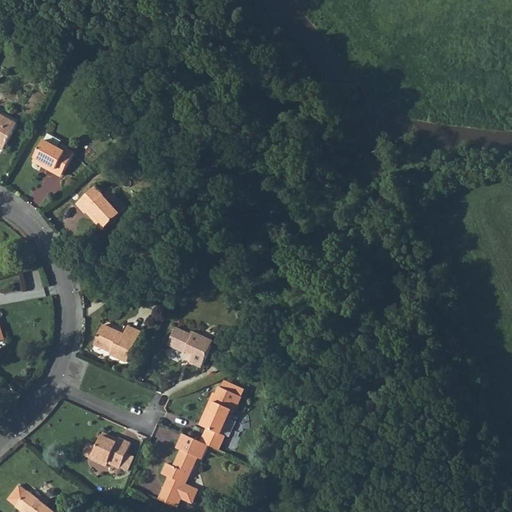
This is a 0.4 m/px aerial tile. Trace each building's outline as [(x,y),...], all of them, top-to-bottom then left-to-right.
[(0,148),(2,150),(17,124),(0,114),(0,148)] [(61,142),(48,134),(45,140),(58,147),(61,142)] [(61,177),(75,153),(67,149),(65,152),(58,147),(45,140),(33,161),(61,177)] [(104,228),(120,214),(96,187),(77,204),(85,213),(86,213),(88,211),(104,228)] [(103,230),(104,228),(88,211),(86,213),(103,230)] [(141,331),(128,325),(125,334),(103,324),(94,345),(104,350),(105,348),(112,351),(111,353),(110,355),(127,363),(141,331)] [(176,326),(168,345),(185,352),(186,351),(193,354),(190,362),(201,367),(212,345),(201,340),(204,335),(195,331),(193,334),(176,326)] [(212,345),(214,340),(204,335),(201,340),(212,345)] [(255,372),(252,364),(242,368),(245,376),(255,372)] [(223,434),(229,437),(236,421),(232,419),(230,418),(233,410),(235,411),(244,389),(223,379),(217,394),(215,393),(201,424),(206,427),(200,442),(208,446),(216,449),(223,434)] [(119,439),(103,432),(102,434),(113,439),(112,441),(117,443),(119,439)] [(96,448),(91,459),(107,466),(108,463),(120,468),(127,452),(131,443),(120,437),(119,439),(117,443),(112,441),(113,439),(102,434),(96,448)] [(200,442),(182,434),(176,447),(181,449),(173,466),(166,463),(162,473),(168,476),(158,498),(177,507),(182,498),(192,502),(198,488),(187,483),(184,482),(189,473),(191,474),(199,457),(203,459),(208,446),(200,442)] [(84,455),(91,459),(96,448),(89,445),(85,446),(82,451),(84,455)] [(120,468),(126,470),(133,455),(127,452),(120,468)] [(62,511),(59,509),(56,511),(55,511),(21,486),(16,486),(9,496),(9,501),(22,511),(62,511)]
